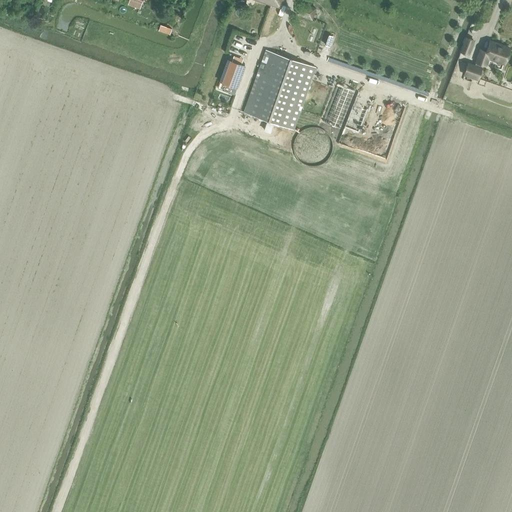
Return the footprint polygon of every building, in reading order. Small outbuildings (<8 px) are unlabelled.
[(140,6),(146,8),(148,3),(149,3),(150,0),(132,0),(141,3),(140,6)] [(312,19),(315,7),(301,2),(297,13),(312,19)] [(476,62),(487,66),(490,60),(504,65),(510,48),(491,40),(487,51),(481,49),(476,62)] [(244,112),(294,130),(316,67),(266,50),(244,112)] [(233,86),(238,88),(245,65),(228,59),(220,82),(225,83),(233,86)] [(464,76),(477,80),(482,67),(469,62),(464,76)] [(222,90),(230,93),(233,86),(225,83),(222,90)] [(330,144),(330,143),(329,139),(328,136),(327,133),(324,130),(322,128),(319,127),(316,125),(312,125),(309,125),(305,126),(302,127),(298,130),(296,133),(295,136),(294,139),(293,143),(293,146),(294,150),(296,153),(298,156),(301,158),(304,160),(307,161),(310,162),(314,161),(318,160),(321,159),(324,156),(326,154),(328,151),(329,147),(330,144)]
